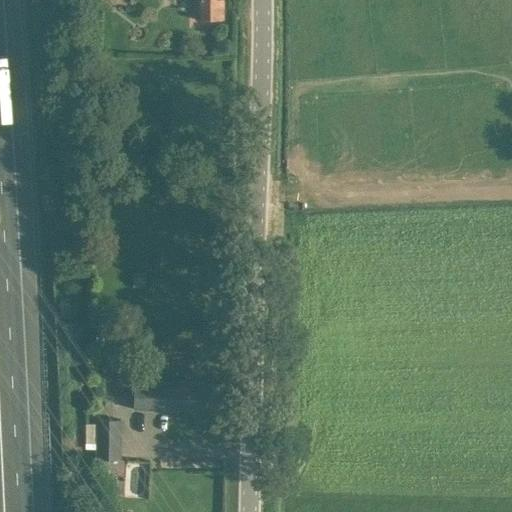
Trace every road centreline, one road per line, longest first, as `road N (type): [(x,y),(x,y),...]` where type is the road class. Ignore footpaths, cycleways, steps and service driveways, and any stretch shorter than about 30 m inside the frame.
road 1 (tertiary): [(250,511),(259,0)]
road 2 (motorway): [(17,511),(0,186)]
